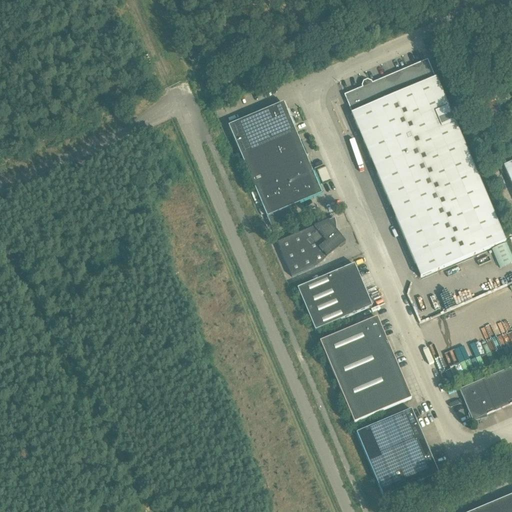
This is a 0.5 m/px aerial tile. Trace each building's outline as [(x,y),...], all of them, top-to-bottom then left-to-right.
[(435,79),(427,60),(369,84),(367,83),(365,84),(364,86),(364,87),(344,95),(351,114),(420,278),(505,242),(436,78),(435,79)] [(484,110),(497,104),(492,95),(480,100),(484,110)] [(275,106),(228,126),(240,157),(295,134),(292,126),(295,125),(288,110),(286,111),(283,103),(275,106)] [(505,122),(501,115),(489,120),(492,128),(505,122)] [(295,134),(240,157),(253,187),(308,164),(305,157),(307,155),(301,140),(298,141),(295,134)] [(501,148),(511,142),(511,138),(511,136),(498,142),(501,148)] [(511,162),(503,166),(511,187),(511,162)] [(308,164),(253,187),(266,218),(272,232),(295,223),(289,208),(313,198),(321,194),(318,188),(318,187),(320,186),(314,171),(311,171),(308,164)] [(334,219),(277,243),(287,268),(292,278),(311,270),(314,268),(317,266),(320,264),(323,261),(326,258),(340,248),(345,244),(336,232),(336,230),(335,227),(335,224),(335,222),(334,219)] [(511,256),(506,244),(491,250),(499,269),(511,263),(511,256)] [(353,265),(296,289),(314,331),(371,307),(353,265)] [(376,318),(319,342),(353,424),(410,400),(376,318)] [(511,367),(481,381),(494,412),(511,404),(511,367)] [(494,412),(481,381),(458,390),(472,422),(494,412)] [(382,498),(438,475),(410,410),(355,434),(382,498)] [(431,511),(511,511),(511,495),(472,511),(435,511),(431,511)]
